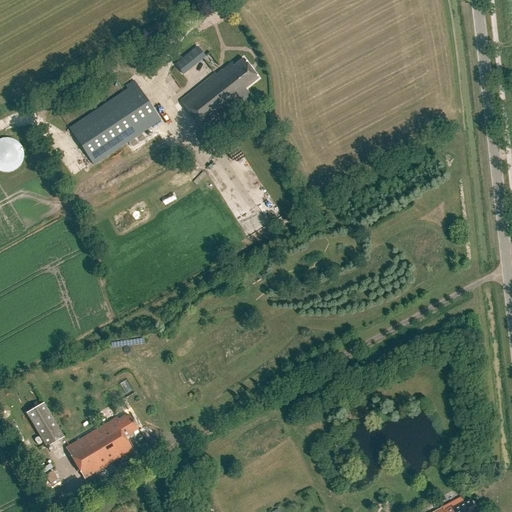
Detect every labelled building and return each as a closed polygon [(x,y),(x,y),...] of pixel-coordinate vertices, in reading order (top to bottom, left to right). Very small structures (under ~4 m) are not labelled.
[(190,52),(175,65),(183,75),(199,63),(190,52)] [(244,89),(258,79),(243,60),(233,67),(231,65),(223,71),(222,70),(215,75),(215,74),(179,102),(204,135),(251,98),(244,89)] [(135,85),(128,90),(70,129),(95,166),(160,122),(135,85)] [(8,140),(5,140),(2,140),(0,140),(0,172),(2,174),(5,174),(8,174),(11,174),(14,173),(16,171),(19,170),(20,167),(22,165),(23,162),(24,160),(24,157),(24,154),(23,151),(22,148),(20,146),(18,144),(16,142),(13,141),(11,140),(8,140)] [(26,414),(46,448),(64,438),(44,403),(26,414)] [(116,418),(66,449),(87,484),(96,478),(94,475),(124,456),(127,461),(135,456),(125,438),(138,430),(129,415),(126,417),(125,416),(117,420),(116,418)] [(476,511),(475,510),(476,506),(475,503),(472,503),(471,501),(453,510),(452,508),(445,511),(443,508),(436,511),(476,511)]
